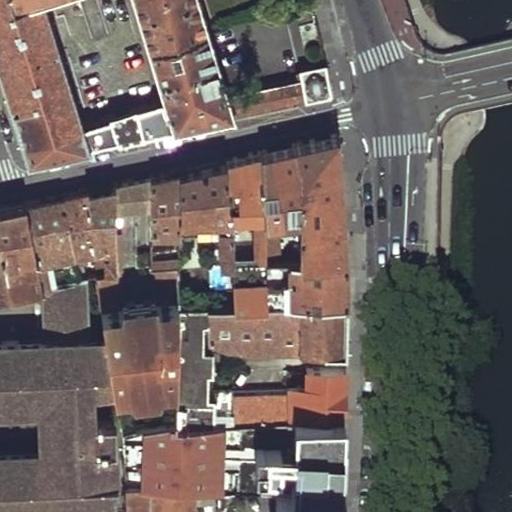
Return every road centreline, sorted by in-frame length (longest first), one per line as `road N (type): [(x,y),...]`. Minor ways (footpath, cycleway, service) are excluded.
road 1 (primary): [(391,511),(400,201),(388,99)]
road 2 (residential): [(388,99),(11,187)]
road 3 (tertiary): [(388,99),(511,69)]
